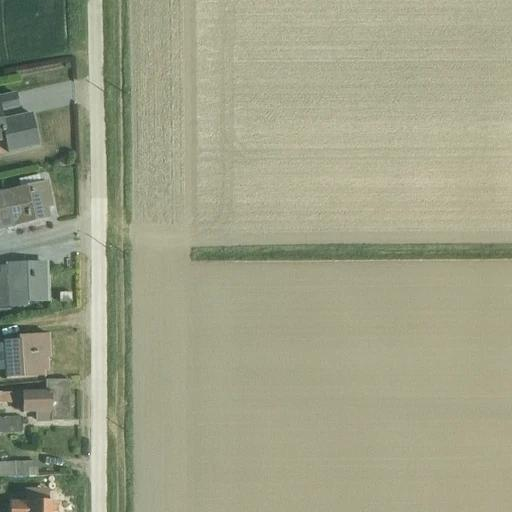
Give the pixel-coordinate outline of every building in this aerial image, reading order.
[(16,94),(0,97),(0,143),(5,143),(7,155),(38,148),(31,116),(3,122),(2,114),(20,110),(16,94)] [(20,189),(6,192),(14,228),(49,221),(45,205),(51,204),(46,184),(40,185),(39,177),(18,181),(20,189)] [(6,192),(0,193),(0,231),(14,228),(6,192)] [(0,310),(27,309),(26,303),(47,302),(46,266),(0,267),(0,310)] [(3,344),(0,344),(0,376),(48,373),(48,361),(50,361),(49,336),(18,338),(18,342),(2,343),(3,344)] [(0,435),(22,434),(23,418),(0,418),(0,405),(15,405),(15,413),(23,413),(23,415),(35,415),(35,424),(51,424),(51,423),(70,423),(69,410),(73,408),(73,399),(69,397),(69,382),(45,382),(46,393),(22,394),(0,394),(0,435)] [(0,479),(28,479),(38,478),(37,463),(0,464),(0,479)] [(28,479),(0,479),(0,497),(17,496),(17,492),(29,491),(28,479)] [(28,511),(55,511),(56,500),(28,500),(28,511)]
